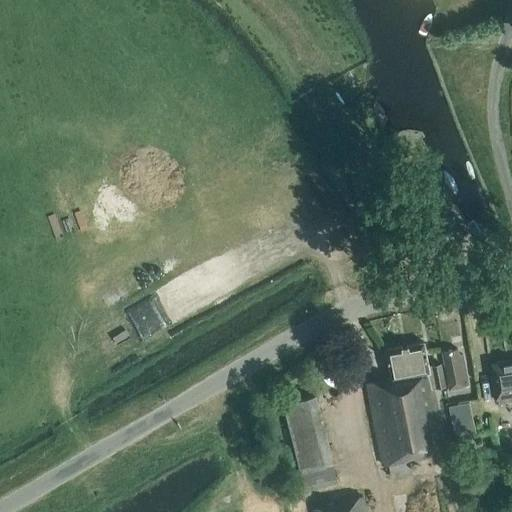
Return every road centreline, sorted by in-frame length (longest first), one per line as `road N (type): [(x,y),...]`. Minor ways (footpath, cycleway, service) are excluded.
road 1 (unclassified): [(0,508),(313,325),(402,293),(511,277)]
road 2 (unclassified): [(511,203),(494,107),(511,14)]
